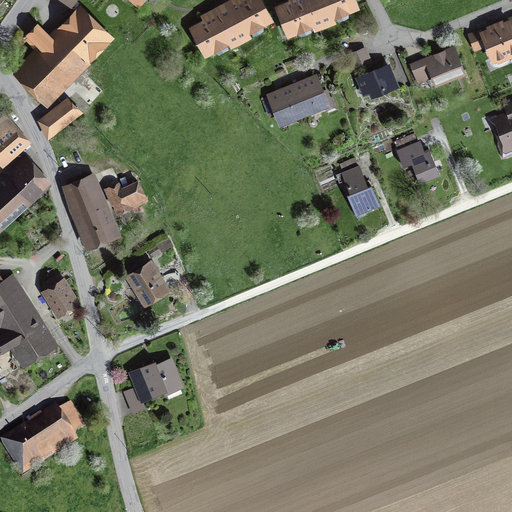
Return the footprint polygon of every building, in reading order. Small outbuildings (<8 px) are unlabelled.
[(258,0),(241,0),(191,26),(206,53),(269,20),(260,4),(258,0)] [(278,6),(290,37),(357,11),(352,0),(290,0),(291,1),(278,6)] [(43,51),(17,77),(49,110),(124,38),(91,4),(56,37),(44,25),(31,38),(43,51)] [(488,47),(494,61),(511,53),(511,16),(501,21),(481,30),(471,34),(478,51),(488,47)] [(433,90),(466,78),(452,43),(408,60),(416,83),(428,79),(433,90)] [(389,66),(361,77),(371,101),(399,90),(389,66)] [(303,83),(282,91),(270,96),(279,121),(324,104),(315,79),(303,83)] [(72,97),(42,122),(52,141),(89,114),(72,97)] [(508,113),(491,119),(504,154),(511,151),(511,102),(505,105),(508,113)] [(2,116),(0,117),(0,161),(24,140),(2,116)] [(393,140),(396,148),(416,140),(413,132),(393,140)] [(421,142),(397,151),(404,169),(412,166),(419,186),(440,178),(430,152),(425,154),(421,142)] [(3,173),(27,200),(48,182),(23,155),(3,173)] [(355,216),(380,208),(371,181),(364,158),(339,166),(355,216)] [(0,225),(27,200),(3,173),(0,175),(0,225)] [(92,174),(64,186),(89,245),(117,233),(92,174)] [(119,212),(145,200),(137,183),(124,189),(120,181),(107,187),(119,212)] [(154,253),(173,243),(167,232),(148,243),(154,253)] [(151,252),(119,269),(138,304),(170,287),(151,252)] [(31,369),(58,352),(10,274),(0,279),(0,355),(2,359),(19,349),(31,369)] [(62,280),(44,292),(59,315),(77,303),(62,280)] [(155,363),(128,374),(133,388),(123,393),(132,415),(145,410),(143,403),(167,393),(183,387),(172,359),(156,365),(155,363)] [(0,441),(23,477),(78,441),(74,436),(86,428),(70,404),(59,411),(55,406),(0,440),(0,441)] [(145,435),(132,441),(135,447),(148,441),(145,435)]
